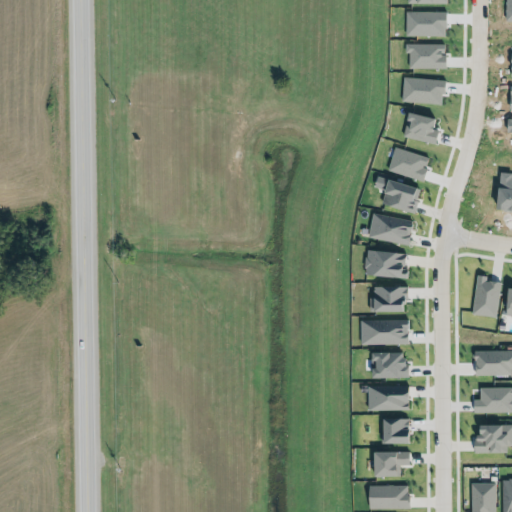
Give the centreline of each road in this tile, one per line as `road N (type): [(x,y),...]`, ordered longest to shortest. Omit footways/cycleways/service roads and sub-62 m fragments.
road 1 (primary): [(94,511),(85,0)]
road 2 (residential): [(442,237),(435,271),(437,511)]
road 3 (residential): [(479,0),(470,152),(442,237)]
